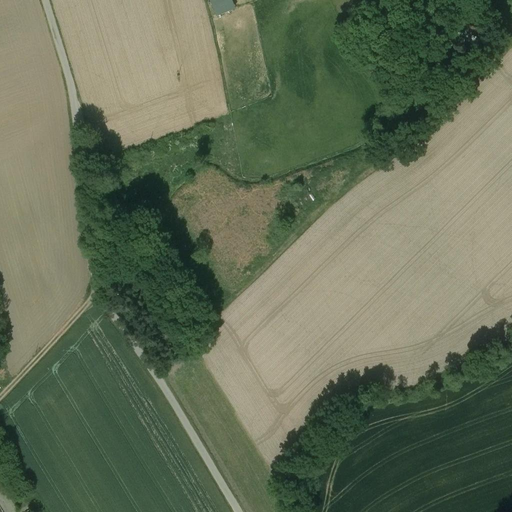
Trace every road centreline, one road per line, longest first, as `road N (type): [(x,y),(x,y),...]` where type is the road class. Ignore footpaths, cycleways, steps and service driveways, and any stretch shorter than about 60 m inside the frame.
road 1 (unclassified): [(45,0),(72,88),(97,292),(238,511)]
road 2 (track): [(157,376),(291,237),(492,61),(466,0)]
